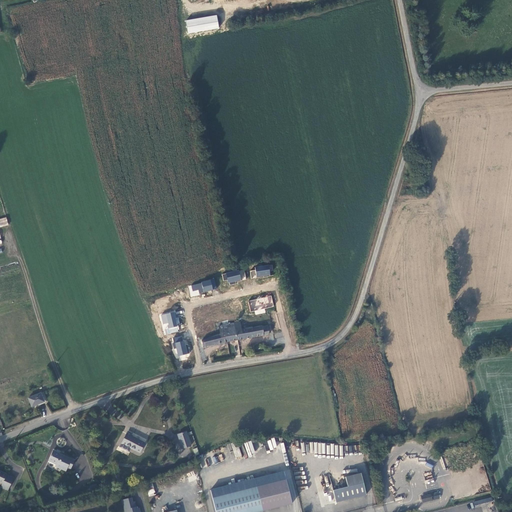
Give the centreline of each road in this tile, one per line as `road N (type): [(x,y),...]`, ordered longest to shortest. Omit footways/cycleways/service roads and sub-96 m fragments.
road 1 (unclassified): [(307,351),(337,339),(359,306),(417,91)]
road 2 (residential): [(291,354),(273,284),(186,306),(200,370)]
road 3 (residential): [(0,437),(200,370)]
